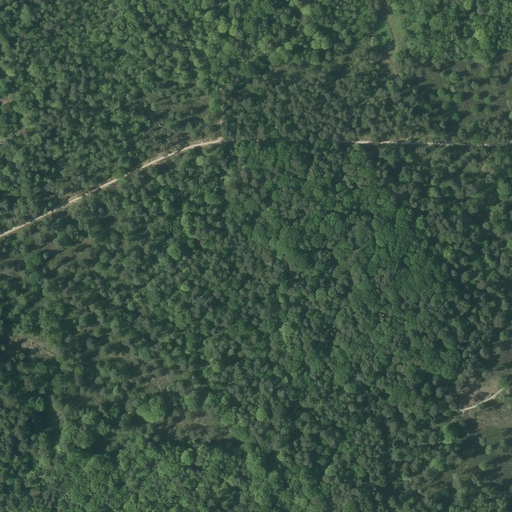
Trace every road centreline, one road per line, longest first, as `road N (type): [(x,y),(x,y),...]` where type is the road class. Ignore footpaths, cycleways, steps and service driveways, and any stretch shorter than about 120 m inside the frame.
road 1 (track): [(220,140),(227,261),(332,500),(380,492),(423,511)]
road 2 (track): [(426,511),(406,471),(396,403),(462,370),(496,320),(501,249),(476,184),(498,145)]
road 3 (track): [(327,490),(291,456),(229,423),(154,338),(79,317),(0,313)]
road 4 (track): [(220,140),(509,146)]
road 5 (track): [(0,235),(151,162),(220,140)]
road 6 (track): [(219,0),(220,140)]
